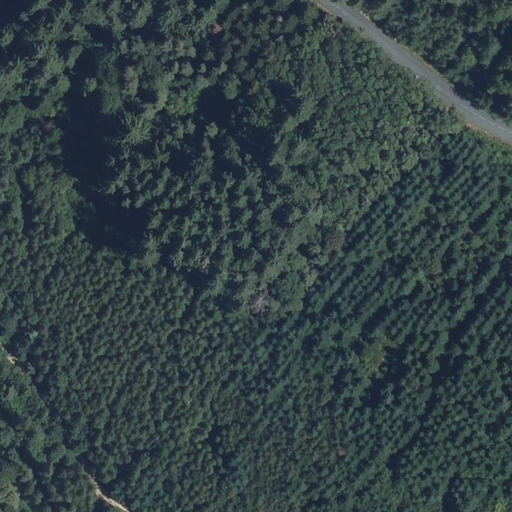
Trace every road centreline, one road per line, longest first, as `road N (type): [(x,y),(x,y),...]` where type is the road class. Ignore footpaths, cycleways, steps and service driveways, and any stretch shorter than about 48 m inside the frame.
road 1 (track): [(302,511),(368,488),(398,460),(428,420),(447,341),(511,251)]
road 2 (tertiary): [(511,133),(481,119),(328,0)]
road 3 (track): [(0,347),(41,393),(104,497),(124,511)]
